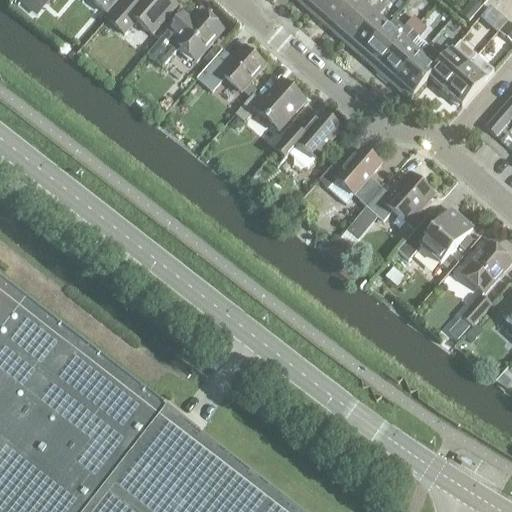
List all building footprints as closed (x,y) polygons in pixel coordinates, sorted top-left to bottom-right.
[(39,0),(23,0),(33,8),(39,0)] [(96,0),(94,4),(106,14),(118,0),(96,0)] [(152,37),(177,9),(166,0),(144,0),(138,7),(129,0),(127,0),(109,22),(124,36),(136,22),(152,37)] [(296,0),(295,2),(312,16),(325,0),(296,0)] [(325,0),(312,16),(328,30),(354,0),(325,0)] [(355,0),(354,0),(328,30),(344,45),(380,4),(374,0),(372,0),(365,8),(355,0)] [(461,15),(469,21),(479,9),(472,2),(461,15)] [(380,4),(344,45),(360,59),(387,28),(378,19),(386,10),(380,4)] [(491,11),(485,18),(495,27),(501,20),(491,11)] [(196,65),(224,34),(201,14),(192,24),(183,16),(147,57),(162,71),(179,51),(196,65)] [(511,27),(508,23),(501,31),(511,41),(511,27)] [(387,28),(360,59),(377,73),(412,33),(406,27),(397,37),(387,28)] [(412,33),(377,73),(393,88),(420,57),(410,48),(418,38),(412,33)] [(451,52),(444,61),(435,70),(436,71),(429,79),(430,80),(445,94),(468,67),(477,58),(460,43),(452,53),(451,52)] [(197,81),(201,84),(195,91),(203,98),(209,92),(212,94),(225,80),(241,94),(265,68),(244,49),(232,62),(222,53),(197,81)] [(420,57),(393,88),(409,102),(413,98),(414,98),(430,80),(429,79),(436,71),(435,70),(444,61),(438,56),(430,66),(420,57)] [(468,67),(445,94),(462,109),(494,73),(477,58),(468,67)] [(277,134),(305,104),(282,83),(263,104),(254,96),(235,117),(245,126),(255,114),(277,134)] [(496,138),(511,119),(511,100),(487,129),(496,138)] [(284,161),(289,156),(304,170),(307,170),(341,133),(323,117),(306,135),(298,128),(275,153),(284,161)] [(319,183),(328,192),(346,207),(354,198),(380,169),(363,153),(346,172),(336,164),(319,183)] [(437,201),(438,200),(411,176),(391,199),(383,191),(366,209),(384,225),(394,214),(408,227),(433,198),(437,201)] [(441,267),(459,248),(465,253),(473,242),(468,238),(474,231),(453,212),(441,225),(431,216),(398,254),(408,263),(421,249),(441,267)] [(326,244),(318,254),(324,258),(332,249),(326,244)] [(485,296),(511,265),(490,246),(463,277),(485,296)] [(0,511),(74,511),(83,490),(98,496),(116,473),(115,472),(138,422),(151,428),(164,411),(0,283),(0,511)] [(511,337),(511,338),(511,337),(511,299),(511,298),(500,310),(505,314),(502,317),(511,326),(511,337)] [(478,329),(475,326),(491,308),(481,299),(463,320),(472,329),(464,338),(471,345),(482,333),(478,330),(478,329)] [(459,339),(468,328),(462,322),(452,333),(459,339)] [(294,511),(164,411),(151,428),(138,422),(115,472),(116,473),(98,496),(83,490),(74,511),(294,511)]
